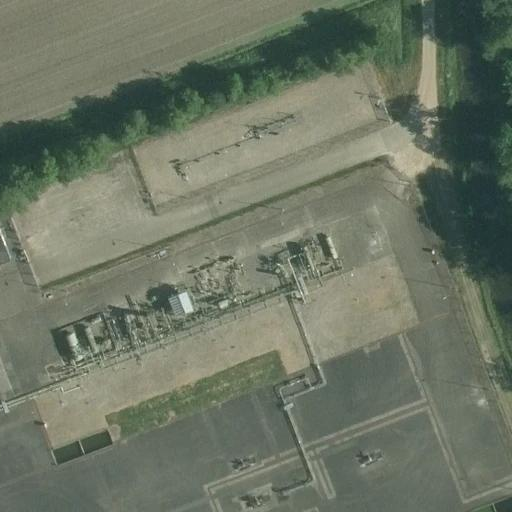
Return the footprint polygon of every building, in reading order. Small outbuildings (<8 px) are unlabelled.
[(23,187),(20,177),(4,183),(8,193),(23,187)] [(0,263),(10,260),(0,233),(0,263)] [(382,234),(372,238),(378,255),(388,251),(382,234)] [(79,361),(89,358),(80,335),(71,338),(79,361)] [(59,452),(111,433),(103,413),(52,432),(59,452)]
